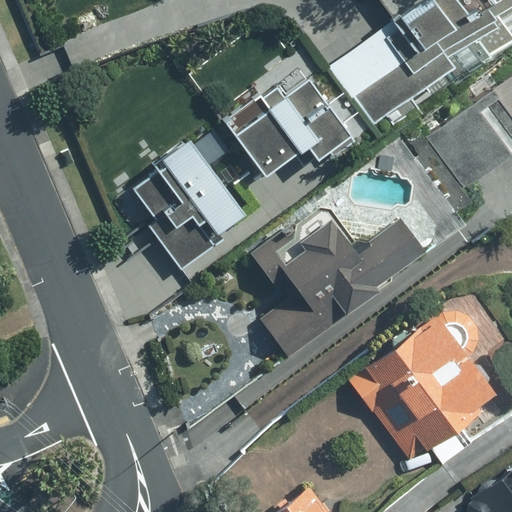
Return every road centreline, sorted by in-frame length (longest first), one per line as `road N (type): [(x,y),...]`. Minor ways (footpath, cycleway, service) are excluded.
road 1 (residential): [(0,135),(96,362)]
road 2 (primary): [(0,444),(63,411),(96,362)]
road 3 (residential): [(112,397),(140,431),(164,511)]
